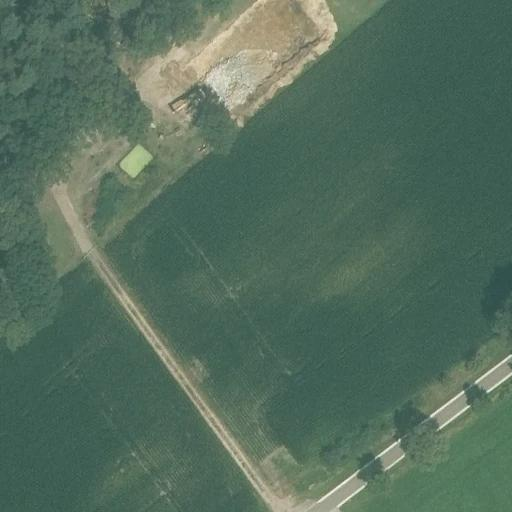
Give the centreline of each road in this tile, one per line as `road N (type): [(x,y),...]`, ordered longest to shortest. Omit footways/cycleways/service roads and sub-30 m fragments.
road 1 (track): [(173,51),(56,173),(66,218),(277,511)]
road 2 (unclassified): [(323,511),(511,370)]
